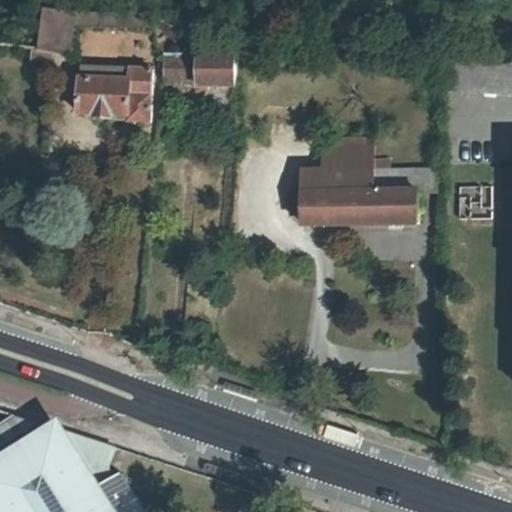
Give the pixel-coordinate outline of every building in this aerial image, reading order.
[(76,52),(80,23),(82,12),(52,7),(45,47),(76,52)] [(154,11),(82,12),(80,23),(158,23),(154,11)] [(200,84),(237,84),(238,54),(211,53),(166,53),(164,82),(198,83),(200,84)] [(511,66),(446,62),(446,93),(511,97),(511,66)] [(82,75),(79,111),(130,114),(130,120),(151,121),(154,68),(84,65),(83,74),(82,75)] [(326,138),(326,168),(391,168),(391,160),(376,160),(376,138),(326,138)] [(491,217),(492,185),(457,185),(457,217),(491,217)] [(421,191),(305,192),(292,191),(292,215),(305,215),(305,223),(420,223),(421,191)] [(146,511),(121,474),(112,480),(106,470),(111,447),(11,415),(0,423),(0,511),(146,511)]
